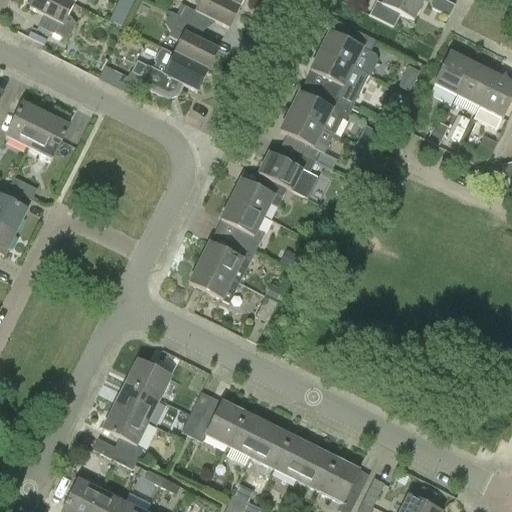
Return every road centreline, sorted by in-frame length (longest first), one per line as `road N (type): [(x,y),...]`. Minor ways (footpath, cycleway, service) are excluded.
road 1 (residential): [(511,499),(123,301)]
road 2 (residential): [(23,511),(123,301)]
road 3 (residential): [(0,335),(56,216),(142,258)]
road 4 (residential): [(181,152),(168,134),(0,46)]
road 5 (residential): [(181,152),(205,141),(276,0)]
